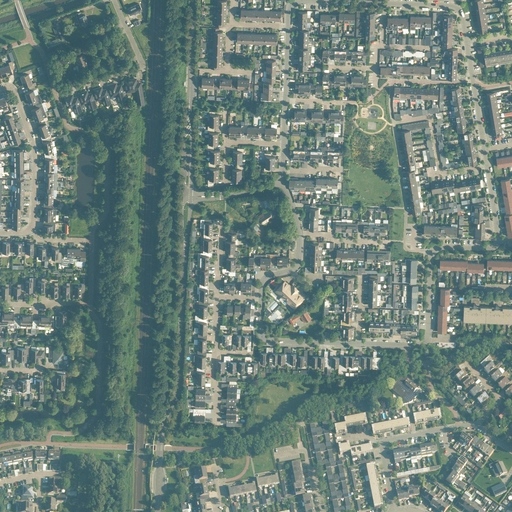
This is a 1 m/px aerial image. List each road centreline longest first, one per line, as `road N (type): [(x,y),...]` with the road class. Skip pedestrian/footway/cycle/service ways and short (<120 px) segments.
road 1 (residential): [(157,511),(161,424),(179,379),(184,259)]
road 2 (residential): [(413,251),(403,243),(391,124),(427,117),(439,171)]
road 3 (residential): [(431,253),(425,340),(357,343)]
road 4 (residential): [(0,88),(17,95),(32,141),(30,228)]
road 5 (unclassified): [(66,88),(140,64),(114,0)]
road 6 (residential): [(357,343),(267,340),(260,298)]
